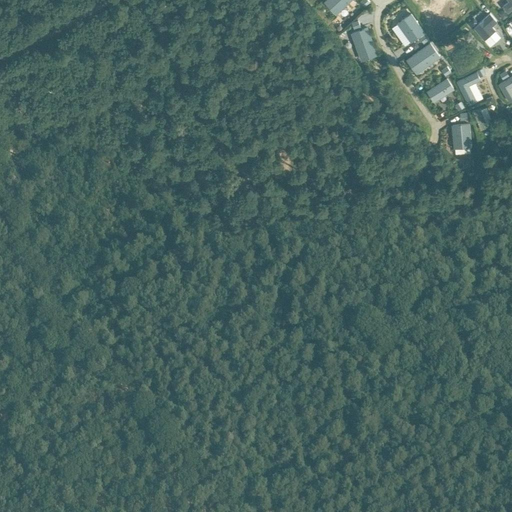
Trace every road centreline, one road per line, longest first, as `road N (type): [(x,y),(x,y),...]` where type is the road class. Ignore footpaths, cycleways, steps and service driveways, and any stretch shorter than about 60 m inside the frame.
road 1 (unknown): [(144,0),(210,130),(233,161),(262,171)]
road 2 (unknown): [(391,213),(511,312)]
road 3 (unknown): [(262,171),(391,213)]
road 4 (unknown): [(112,0),(0,62)]
